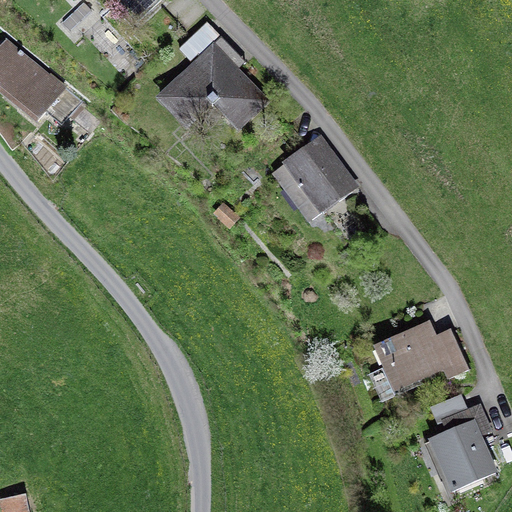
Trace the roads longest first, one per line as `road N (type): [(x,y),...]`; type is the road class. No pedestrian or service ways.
road 1 (residential): [(213,0),(292,82),(450,285),(506,432)]
road 2 (unclassified): [(0,151),(102,268),(169,363),(196,434),(202,511)]
